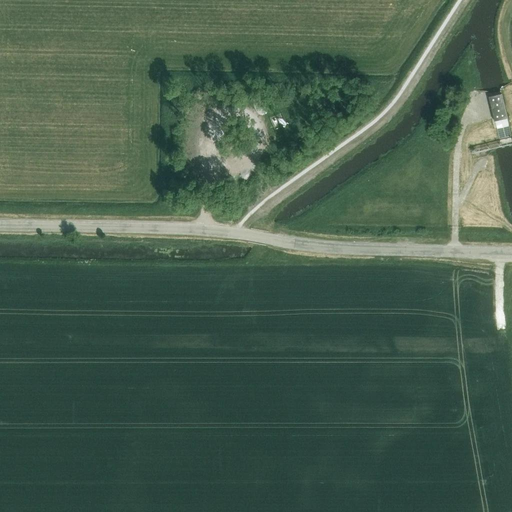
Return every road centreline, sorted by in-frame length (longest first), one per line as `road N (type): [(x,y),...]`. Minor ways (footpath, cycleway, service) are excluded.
road 1 (tertiary): [(511,251),(337,247),(204,229),(0,225)]
road 2 (track): [(204,229),(209,127),(234,110),(256,118),(255,143),(230,168)]
